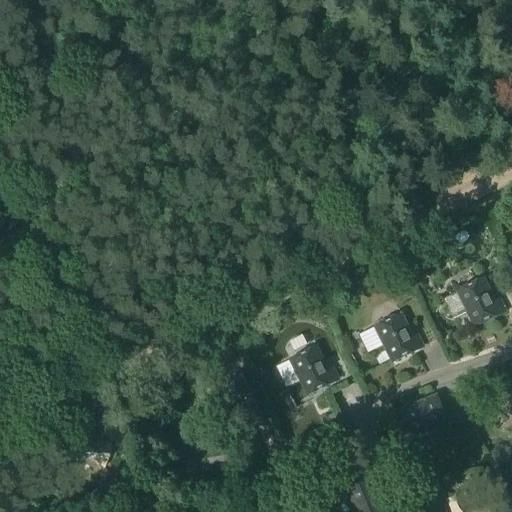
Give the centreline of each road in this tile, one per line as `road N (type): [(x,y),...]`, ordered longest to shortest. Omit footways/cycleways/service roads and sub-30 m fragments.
road 1 (track): [(109,371),(511,175)]
road 2 (track): [(0,177),(109,371)]
road 3 (track): [(201,329),(292,511)]
road 4 (track): [(0,427),(109,371)]
